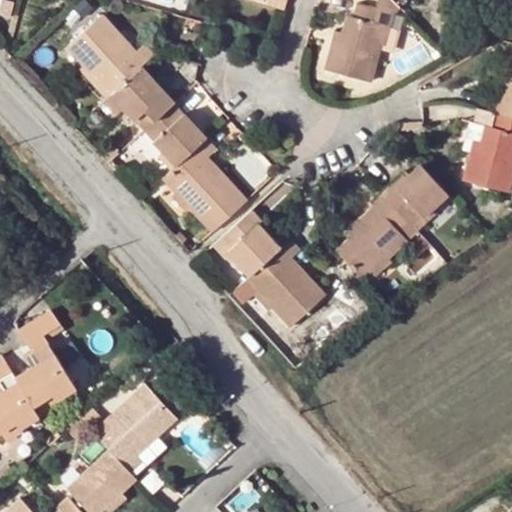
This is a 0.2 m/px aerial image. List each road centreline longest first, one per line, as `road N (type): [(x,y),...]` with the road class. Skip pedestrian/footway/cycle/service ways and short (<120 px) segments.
road 1 (unclassified): [(284,429),(210,310),(122,220)]
road 2 (residential): [(298,0),(277,74),(280,99),(322,127),(395,107)]
road 3 (unclassified): [(122,220),(0,85)]
road 4 (residential): [(0,327),(122,220)]
road 5 (residential): [(284,429),(194,511)]
